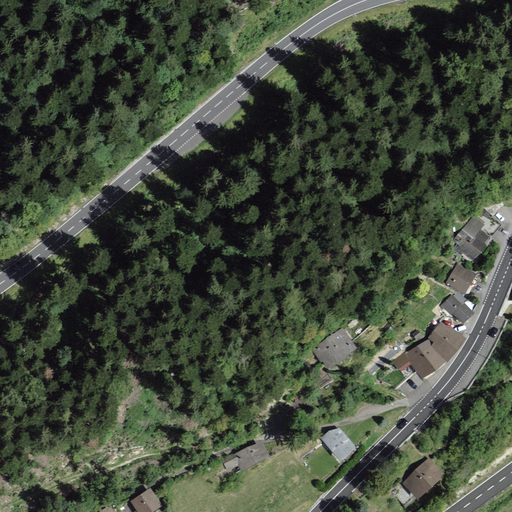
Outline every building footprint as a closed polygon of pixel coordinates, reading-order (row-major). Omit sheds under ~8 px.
[(484,223),(472,215),(454,240),(461,245),(460,247),(477,259),(492,237),(480,229),(484,223)] [(477,274),(456,264),(448,282),(453,284),(451,288),(467,296),(477,274)] [(462,304),(452,295),(441,305),(452,316),(453,314),(464,325),(475,314),(464,302),(462,304)] [(466,338),(441,321),(428,337),(433,343),(431,346),(446,361),(466,338)] [(357,348),(341,328),(313,350),(330,370),(357,348)] [(431,346),(433,343),(428,337),(418,345),(405,353),(412,363),(422,378),(446,361),(431,346)] [(400,371),(412,363),(405,353),(392,362),(400,371)] [(357,448),(337,428),(323,442),(342,462),(357,448)] [(269,457),(261,442),(224,461),(229,469),(239,464),(243,471),(269,457)] [(442,473),(428,459),(406,482),(420,496),(442,473)] [(153,511),(162,507),(149,488),(130,501),(138,511),(153,511)]
